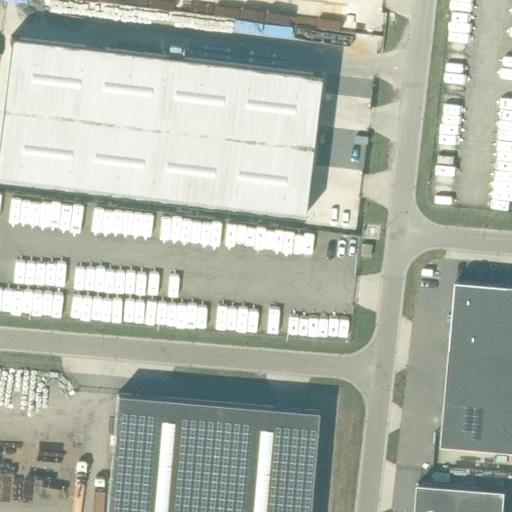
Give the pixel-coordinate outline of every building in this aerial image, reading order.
[(0,127),(0,179),(303,217),(321,74),(11,36),(0,127)] [(511,285),(456,280),(442,445),(511,451),(511,285)] [(239,403),(252,403),(253,387),(210,385),(210,396),(239,398),(239,403)] [(308,511),(317,412),(116,395),(106,511),(308,511)] [(504,511),(506,490),(419,483),(419,482),(418,482),(415,511),(504,511)]
